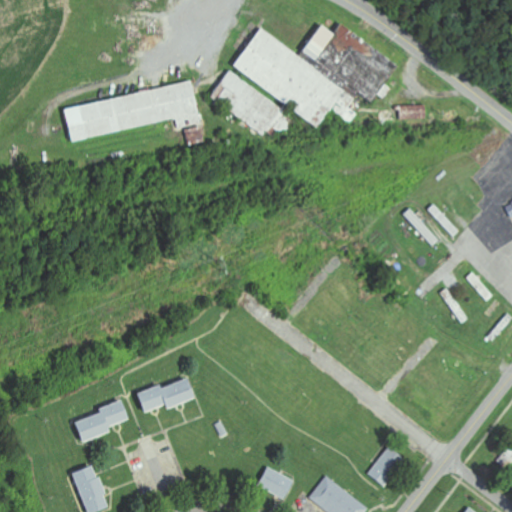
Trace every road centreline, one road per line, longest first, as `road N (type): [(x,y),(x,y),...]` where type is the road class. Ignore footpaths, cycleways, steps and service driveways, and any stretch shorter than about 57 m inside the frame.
road 1 (residential): [(511,511),(250,303)]
road 2 (primary): [(511,121),(354,0)]
road 3 (residential): [(511,240),(444,189),(389,256)]
road 4 (secondary): [(407,511),(511,376)]
